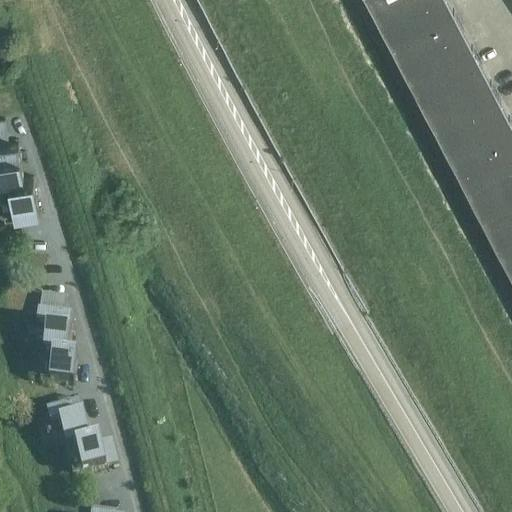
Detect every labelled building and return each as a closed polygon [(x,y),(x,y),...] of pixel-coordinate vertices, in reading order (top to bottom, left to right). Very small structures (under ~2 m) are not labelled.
[(368,0),(511,274),(511,120),(449,0),(368,0)] [(5,119),(0,120),(0,181),(24,178),(19,141),(9,143),(5,119)] [(34,176),(24,178),(0,181),(0,186),(5,219),(40,213),(34,176)] [(39,319),(35,344),(45,345),(43,357),(69,361),(69,360),(74,324),(64,322),(67,299),(42,295),(39,319)] [(78,361),(69,360),(69,361),(43,357),(40,382),(75,387),(78,361)] [(57,417),(47,419),(54,444),(63,441),(66,453),(91,446),(78,398),(54,405),(57,417)] [(112,440),(91,446),(66,453),(73,477),(118,465),(112,440)]
